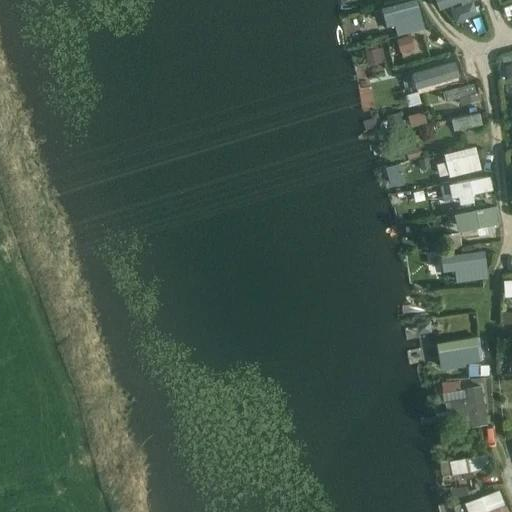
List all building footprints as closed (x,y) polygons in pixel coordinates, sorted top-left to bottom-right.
[(385,24),(395,22),(397,32),(424,27),(419,0),(401,0),(381,4),(385,24)] [(401,49),(415,45),(412,34),(397,38),(401,49)] [(367,48),(368,63),(382,62),(381,48),(367,48)] [(449,66),(465,65),(464,52),(448,53),(449,66)] [(460,103),(481,97),(476,79),(442,89),(445,99),(458,95),(460,103)] [(411,124),(427,121),(425,110),(409,113),(411,124)] [(453,127),(483,121),(480,110),(451,115),(453,127)] [(446,159),(436,162),(440,177),(482,164),(475,142),(444,152),(446,159)] [(402,163),(388,164),(390,184),(405,182),(402,163)] [(472,190),(493,187),(491,174),(451,180),(455,202),(474,199),(472,190)] [(498,203),(453,211),(456,228),(501,220),(498,203)] [(455,278),(487,276),(486,249),(441,251),(442,268),(455,267),(455,278)] [(511,276),(503,277),(504,294),(511,294),(511,276)] [(511,321),(511,308),(503,309),(503,321),(511,321)] [(439,339),(442,366),(484,361),(481,334),(439,339)] [(484,383),(446,391),(453,424),(491,417),(484,383)] [(454,472),(489,465),(487,451),(452,458),(454,472)] [(511,511),(502,486),(467,500),(471,511),(511,511)]
